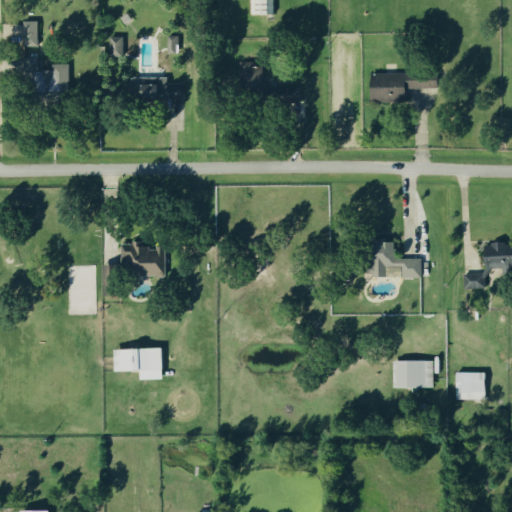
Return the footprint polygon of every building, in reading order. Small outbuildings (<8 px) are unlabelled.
[(276,0),(254,0),(254,14),(277,14),(276,0)] [(39,20),(26,21),(26,44),(40,43),(39,20)] [(169,52),(181,52),(181,34),(169,35),(169,52)] [(112,55),(123,55),(124,36),(112,36),(112,55)] [(256,65),(256,61),(243,61),(243,84),(265,83),(264,65),(256,65)] [(70,62),(54,63),(54,69),(43,70),(43,87),(64,87),(64,81),(70,81),(70,62)] [(441,87),(440,71),(374,73),(375,101),(410,101),(409,88),(441,87)] [(150,95),(172,91),(172,88),(173,87),(171,76),(158,79),(158,82),(148,84),(150,95)] [(423,257),(398,258),(398,241),(389,241),(389,237),(374,237),(374,276),(389,275),(389,266),(405,266),(405,277),(424,277),(423,257)] [(166,274),(168,247),(152,247),(152,246),(143,245),(143,243),(125,242),(125,252),(132,252),(132,260),(145,261),(144,274),(166,274)] [(487,256),(498,255),(497,245),(487,245),(487,256)] [(469,273),(469,285),(486,286),(487,273),(469,273)] [(119,350),(119,353),(127,353),(128,362),(135,362),(135,369),(160,368),(158,347),(119,350)] [(392,361),(431,361),(431,387),(392,387),(392,361)] [(456,373),(484,373),(484,400),(457,401),(456,373)]
